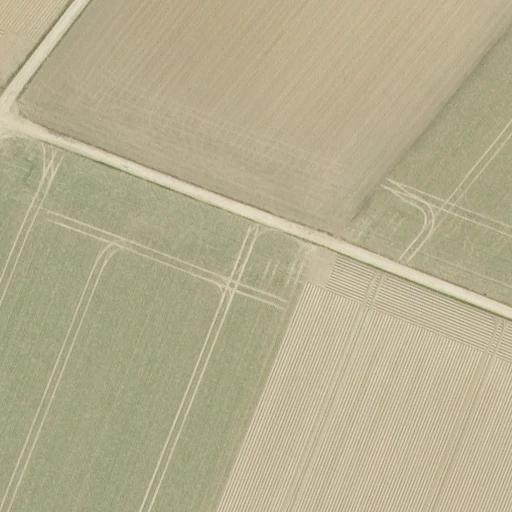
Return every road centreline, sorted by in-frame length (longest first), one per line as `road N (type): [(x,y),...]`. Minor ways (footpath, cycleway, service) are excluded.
road 1 (track): [(0,119),(511,316)]
road 2 (track): [(84,0),(0,108)]
